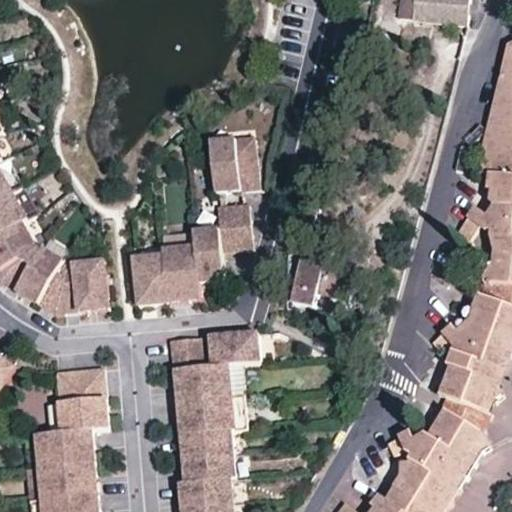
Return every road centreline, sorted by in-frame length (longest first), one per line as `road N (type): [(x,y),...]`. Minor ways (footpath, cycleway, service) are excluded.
road 1 (residential): [(309,511),(387,375),(457,119),(501,0)]
road 2 (residential): [(130,335),(250,322),(331,0)]
road 3 (track): [(481,44),(443,58),(393,196),(372,221),(343,228)]
road 4 (residential): [(144,511),(130,335)]
road 5 (residential): [(0,306),(52,338),(130,335)]
